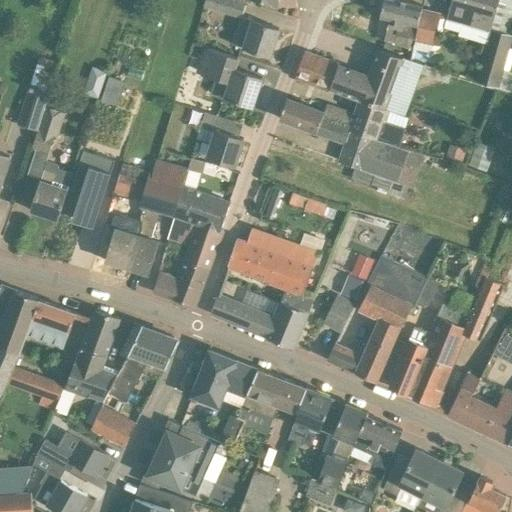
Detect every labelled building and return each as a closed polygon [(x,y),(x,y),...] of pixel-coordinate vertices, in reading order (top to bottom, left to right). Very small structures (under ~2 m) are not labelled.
[(230,43),(251,50),(270,57),(279,28),(253,20),(253,21),(242,17),(246,3),(234,0),(205,0),(204,5),(239,16),(230,43)] [(416,39),(422,11),(423,6),(399,0),(384,0),(376,37),(413,50),(414,46),(416,39)] [(491,29),(499,0),(452,0),(447,17),(491,30),(491,29)] [(422,11),(416,39),(414,46),(432,50),(439,14),(422,11)] [(511,35),(491,29),(491,30),(476,81),(497,87),(511,35)] [(327,88),(360,101),(384,109),(403,58),(380,49),(369,77),(336,64),(327,88)] [(224,97),(235,100),(254,107),(263,79),(234,69),(238,58),(216,51),(209,75),(217,78),(212,93),(224,97)] [(327,88),(336,64),(304,52),(295,76),(327,88)] [(88,91),(101,94),(106,67),(94,65),(88,91)] [(49,93),(31,87),(19,125),(38,131),(39,126),(45,107),(50,93),(49,93)] [(409,151),(395,145),(350,129),(350,128),(322,118),(324,112),(287,98),(280,118),(346,142),(339,161),(355,167),(374,174),(392,180),(397,182),(409,151)] [(350,129),(395,145),(402,127),(383,120),(387,110),(384,109),(360,101),(356,112),(328,102),(325,112),(324,112),(322,118),(350,128),(350,129)] [(45,107),(39,126),(38,131),(32,148),(49,153),(56,133),(59,134),(66,113),(45,107)] [(244,138),(239,137),(230,134),(234,121),(205,112),(200,128),(215,133),(208,158),(235,166),(244,138)] [(478,140),(472,164),(489,168),(495,145),(478,140)] [(63,212),(73,216),(72,220),(94,227),(95,223),(111,173),(91,166),(95,154),(83,150),(63,212)] [(0,187),(10,156),(0,153),(0,187)] [(191,157),(188,168),(201,172),(207,174),(210,163),(191,157)] [(41,180),(40,180),(31,210),(59,219),(74,173),(59,169),(56,165),(47,162),(41,180)] [(115,191),(142,199),(149,176),(150,172),(132,167),(123,164),(115,191)] [(369,187),(370,185),(374,174),(355,167),(350,180),(369,187)] [(388,191),(392,180),(374,174),(370,185),(388,191)] [(184,185),(149,176),(142,199),(140,204),(141,204),(142,221),(141,226),(129,267),(150,274),(159,242),(151,239),(160,209),(176,213),(184,185)] [(231,201),(214,196),(216,190),(208,187),(206,193),(195,189),(184,185),(176,213),(221,229),(231,201)] [(295,190),(291,201),(325,212),(329,201),(295,190)] [(224,230),(221,229),(176,213),(168,237),(191,246),(173,296),(172,296),(171,297),(195,306),(224,230)] [(129,267),(141,226),(142,221),(125,216),(124,219),(115,216),(107,242),(110,244),(105,260),(117,264),(116,266),(125,269),(125,266),(129,267)] [(302,295),(318,252),(252,229),(247,243),(237,239),(228,264),(271,279),(287,288),(302,295)] [(356,305),(359,307),(381,317),(357,369),(357,370),(356,369),(356,371),(377,381),(397,334),(411,306),(414,307),(427,278),(382,256),(356,305)] [(483,288),(471,316),(464,333),(465,334),(481,341),(505,285),(488,277),(483,288)] [(281,303),(267,297),(261,311),(218,294),(212,312),(294,346),(314,300),(302,295),(287,288),(281,303)] [(0,336),(0,396),(24,335),(38,298),(16,290),(16,291),(0,336)] [(325,322),(340,330),(353,304),(338,296),(325,322)] [(0,452),(23,398),(30,379),(36,362),(30,359),(39,336),(64,345),(70,330),(76,312),(39,299),(26,336),(24,335),(0,396),(0,452)] [(420,362),(448,374),(465,334),(464,333),(471,316),(443,304),(431,333),(414,327),(390,386),(406,393),(420,362)] [(82,348),(107,355),(120,318),(96,310),(82,348)] [(134,324),(129,336),(135,339),(142,325),(134,322),(133,323),(134,323),(134,324)] [(135,339),(127,356),(126,359),(118,373),(110,389),(122,395),(138,364),(143,367),(143,369),(162,375),(166,366),(177,343),(175,337),(174,337),(142,325),(135,339)] [(507,360),(508,358),(511,349),(511,331),(505,327),(493,353),(507,360)] [(127,356),(135,339),(129,336),(121,353),(127,356)] [(344,364),(350,350),(335,344),(328,358),(343,366),(344,364)] [(62,394),(54,413),(65,419),(76,393),(104,402),(110,389),(118,373),(117,373),(116,373),(102,368),(107,356),(106,356),(107,355),(82,348),(67,388),(64,387),(62,394)] [(210,350),(203,369),(193,395),(219,405),(236,361),(240,363),(241,362),(210,350)] [(420,362),(406,393),(434,406),(448,374),(420,362)] [(280,404),(297,410),(307,387),(258,369),(249,390),(242,406),(274,418),(280,404)] [(449,413),(501,438),(511,415),(511,389),(507,388),(499,406),(472,394),(480,377),(469,372),(449,413)] [(64,385),(50,379),(42,398),(40,406),(54,411),(64,385)] [(307,387),(297,410),(299,411),(288,440),(303,446),(310,425),(320,429),(333,399),(333,397),(307,387)] [(329,432),(341,402),(333,399),(320,429),(329,432)] [(323,454),(314,478),(337,487),(347,463),(352,450),(368,412),(346,403),(346,404),(341,402),(329,432),(322,454),(323,454)] [(136,424),(102,406),(91,427),(125,445),(136,424)] [(372,462),(387,468),(395,447),(403,430),(367,415),(368,412),(352,450),(358,453),(360,449),(375,455),(372,462)] [(511,415),(501,438),(510,442),(511,443),(511,415)] [(183,425),(176,442),(166,438),(167,436),(166,436),(151,468),(152,469),(153,467),(163,472),(159,479),(196,495),(220,441),(183,425)] [(110,457),(82,441),(74,455),(47,439),(38,453),(70,472),(75,464),(97,478),(110,457)] [(409,463),(396,457),(383,488),(395,494),(400,484),(422,495),(440,460),(416,448),(409,463)] [(472,494),(457,487),(464,472),(440,460),(422,495),(439,504),(435,511),(461,511),(464,507),(469,498),(472,494)] [(269,511),(280,479),(254,470),(239,511),(269,511)] [(48,504),(60,511),(77,511),(88,494),(47,471),(40,483),(55,492),(48,504)] [(498,511),(507,495),(490,487),(493,481),(481,475),(472,494),(469,498),(464,507),(473,511),(498,511)] [(143,500),(136,497),(131,511),(189,511),(193,501),(178,496),(179,495),(147,485),(143,500)] [(0,493),(0,511),(32,511),(31,492),(0,493)] [(347,507),(364,511),(367,502),(349,497),(347,507)]
